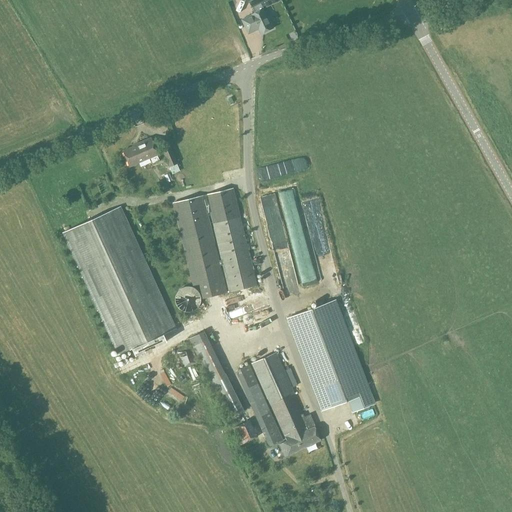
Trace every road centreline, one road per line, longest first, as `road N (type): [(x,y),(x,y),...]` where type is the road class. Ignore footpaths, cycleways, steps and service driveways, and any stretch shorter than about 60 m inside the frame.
road 1 (unclassified): [(348,511),(251,227),(243,69)]
road 2 (unclassified): [(243,69),(0,169)]
road 3 (tertiary): [(511,195),(411,17)]
road 4 (unclassified): [(411,17),(243,69)]
